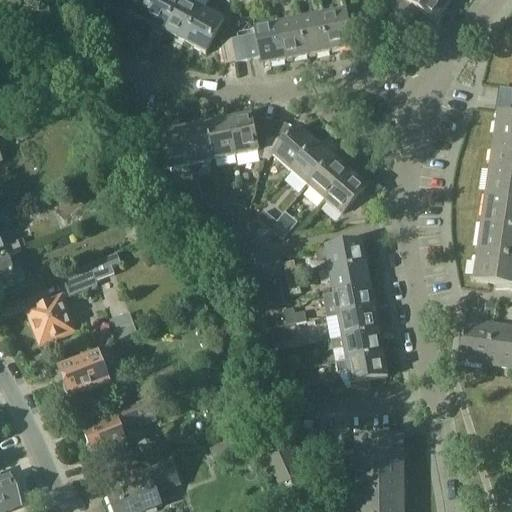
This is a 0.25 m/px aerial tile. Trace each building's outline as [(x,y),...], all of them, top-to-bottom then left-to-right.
[(158,0),(118,0),(116,6),(147,23),(158,0)] [(165,33),(166,33),(184,0),(158,0),(147,23),(154,27),(153,29),(153,31),(162,36),(164,35),(165,33)] [(186,44),(204,11),(184,0),(166,33),(186,44)] [(236,0),(248,9),(254,1),(252,0),(236,0)] [(449,5),(443,0),(406,0),(405,1),(403,0),(399,0),(391,7),(406,25),(420,12),(436,23),(449,5)] [(204,11),(186,44),(207,55),(225,22),(204,11)] [(346,12),(324,16),(332,53),(354,49),(346,12)] [(324,16),(301,21),(309,58),(332,53),(324,16)] [(286,62),(309,58),(301,21),(279,25),(286,62)] [(257,35),(262,59),(263,67),(286,62),(279,25),(256,30),(257,35)] [(250,61),(262,59),(257,35),(245,38),(250,61)] [(237,64),(250,61),(245,38),(233,40),(237,64)] [(225,66),(237,64),(233,40),(221,43),(225,66)] [(511,90),(502,89),(475,282),(511,287),(511,90)] [(261,158),(265,160),(275,122),(263,119),(253,121),(252,116),(229,120),(237,157),(260,152),(261,158)] [(214,162),(237,157),(229,120),(206,125),(214,162)] [(274,157),(290,171),(315,142),(299,128),(295,132),(287,125),(275,122),(265,160),(270,161),(274,157)] [(192,167),(214,162),(206,125),(184,130),(192,167)] [(169,171),(192,167),(184,130),(161,135),(169,171)] [(290,171),(308,186),(332,158),(315,142),(290,171)] [(332,158),(308,186),(325,202),(350,173),(344,168),(346,167),(346,164),(338,158),(336,158),(334,160),(332,158)] [(350,173),(325,202),(344,218),(340,222),(345,227),(369,222),(367,212),(375,204),(364,194),(368,190),(361,184),(363,182),(363,179),(355,173),(353,173),(351,175),(350,173)] [(221,198),(223,208),(239,204),(237,194),(221,198)] [(223,208),(221,198),(205,201),(207,211),(223,208)] [(179,217),(195,214),(193,204),(177,208),(179,217)] [(146,243),(175,232),(168,212),(140,228),(139,229),(138,231),(138,233),(138,237),(139,240),(141,241),(143,243),(146,243)] [(258,220),(270,230),(276,222),(264,212),(258,220)] [(290,234),(276,222),(270,230),(283,241),(284,241),(290,234)] [(150,242),(156,256),(175,248),(170,234),(150,242)] [(0,260),(5,259),(21,253),(17,243),(1,249),(0,247),(0,260)] [(328,260),(330,273),(367,266),(363,243),(317,251),(319,262),(328,260)] [(117,255),(61,278),(69,298),(97,287),(96,283),(115,276),(112,269),(121,265),(117,255)] [(15,285),(24,281),(20,269),(11,273),(5,259),(0,260),(0,293),(6,291),(6,290),(16,286),(15,285)] [(285,265),(288,281),(298,279),(295,263),(285,265)] [(367,266),(330,273),(319,275),(321,286),(332,284),(335,295),(371,288),(367,266)] [(298,279),(288,281),(291,297),(301,296),(298,279)] [(371,288),(335,295),(323,297),(327,320),(339,317),(376,311),(371,288)] [(41,346),(75,333),(61,300),(28,312),(41,346)] [(339,317),(343,340),(380,333),(376,311),(339,317)] [(305,314),(295,316),(298,327),(307,326),(305,314)] [(129,315),(110,322),(117,342),(137,334),(129,315)] [(458,362),(485,366),(490,326),(464,322),(458,362)] [(511,370),(511,328),(490,326),(485,366),(511,370)] [(380,333),(343,340),(332,342),(336,364),(384,355),(380,333)] [(110,383),(120,379),(115,365),(116,365),(111,353),(100,357),(100,356),(61,371),(66,384),(65,389),(67,393),(71,396),(72,399),(73,398),(76,408),(92,402),(89,392),(111,384),(110,383)] [(388,378),(384,355),(336,364),(338,375),(349,372),(351,385),(388,378)] [(173,369),(140,381),(145,394),(178,382),(173,369)] [(309,386),(288,389),(291,408),(312,405),(309,386)] [(271,394),(239,406),(248,430),(279,418),(271,394)] [(148,425),(159,421),(152,402),(104,420),(106,425),(85,433),(89,444),(88,447),(90,454),(93,455),(94,458),(100,456),(104,466),(127,457),(123,447),(128,445),(122,430),(146,421),(148,425)] [(314,433),(314,423),(304,423),(304,432),(314,433)] [(405,511),(404,439),(357,439),(357,511),(405,511)] [(304,479),(289,446),(265,457),(280,489),(304,479)] [(127,488),(107,496),(113,511),(146,511),(150,510),(161,506),(158,496),(182,487),(172,459),(161,463),(123,477),(127,488)] [(17,505),(18,502),(16,496),(13,494),(7,480),(0,482),(0,511),(8,511),(18,509),(17,505)]
